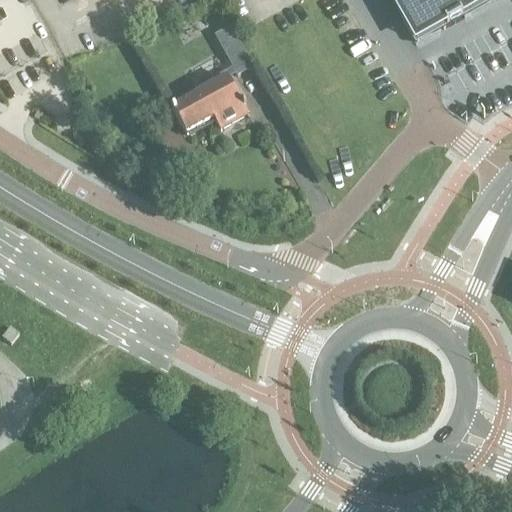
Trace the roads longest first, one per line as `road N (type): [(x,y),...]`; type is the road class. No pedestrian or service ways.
road 1 (unclassified): [(431,115),(328,241),(274,275),(71,183),(0,136)]
road 2 (secondary): [(411,320),(365,323),(327,357),(319,393),(338,442)]
road 3 (tertiary): [(511,184),(481,203),(411,320)]
road 4 (tertiary): [(449,344),(511,201)]
road 5 (unclassified): [(431,115),(364,0)]
